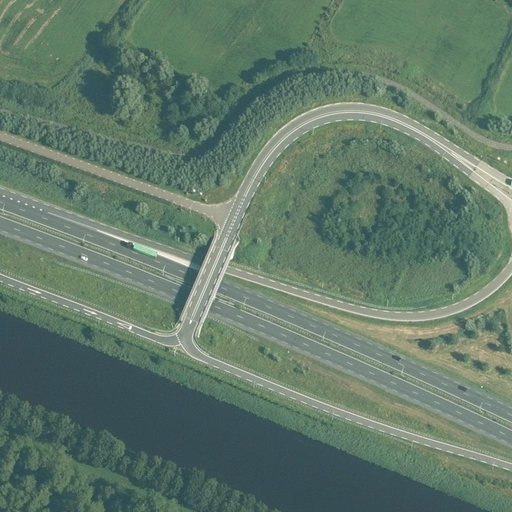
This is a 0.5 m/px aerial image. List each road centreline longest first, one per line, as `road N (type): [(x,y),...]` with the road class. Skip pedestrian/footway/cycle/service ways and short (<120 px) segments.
road 1 (trunk): [(0,225),(306,346),(511,439)]
road 2 (trunk): [(511,418),(43,217)]
road 3 (trunk): [(511,264),(460,306),(380,315),(43,217)]
road 4 (trunk): [(186,336),(197,355),(294,395),(511,467)]
road 5 (secondary): [(234,219),(266,157),(319,116),(381,115),(442,146)]
road 6 (unclassified): [(0,137),(234,219)]
road 7 (trunk): [(0,277),(156,339),(186,336)]
road 8 (secondary): [(186,336),(234,219)]
